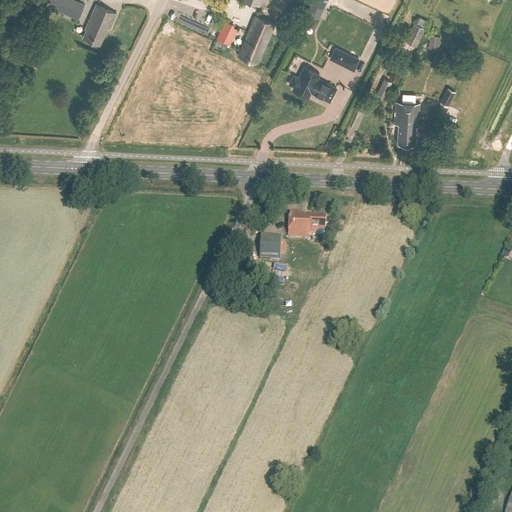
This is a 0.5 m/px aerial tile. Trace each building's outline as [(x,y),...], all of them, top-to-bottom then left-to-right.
[(78,19),(85,4),(75,0),(47,0),(46,5),(78,19)] [(312,0),(307,12),(318,17),(326,0),(312,0)] [(110,28),(116,13),(96,4),(84,30),(86,30),(82,37),(99,45),(108,27),(110,28)] [(263,40),(267,41),(270,34),(274,24),(255,16),(248,33),(251,34),(251,35),(257,38),(259,33),(265,36),(263,40)] [(230,44),(239,26),(225,19),(217,38),(230,44)] [(257,64),(267,41),(263,40),(265,36),(259,33),(257,38),(251,35),(251,34),(248,33),(238,56),(257,64)] [(438,49),(440,36),(429,35),(428,48),(438,49)] [(338,62),(346,66),(351,56),(343,51),(338,62)] [(460,73),(463,60),(454,58),(450,70),(460,73)] [(289,84),(294,86),(293,89),(308,97),(311,92),(329,101),(336,88),(317,78),(319,74),(304,67),(299,78),(294,75),(289,84)] [(385,96),(391,82),(384,78),(377,93),(385,96)] [(448,106),(455,91),(448,87),(440,102),(448,106)] [(412,121),(419,121),(420,103),(395,101),(394,122),(399,122),(406,122),(406,117),(413,118),(412,121)] [(419,127),(419,121),(412,121),(413,118),(406,117),(406,122),(399,122),(398,143),(414,144),(415,126),(419,127)] [(309,239),(309,230),(318,230),(318,235),(328,235),(328,228),(326,228),(326,215),(309,214),(309,216),(303,215),(303,212),(289,212),(288,238),(309,239)] [(265,235),(265,258),(285,258),(285,235),(265,235)]
